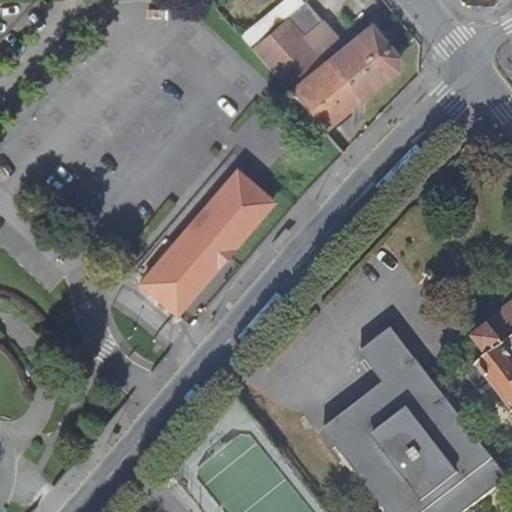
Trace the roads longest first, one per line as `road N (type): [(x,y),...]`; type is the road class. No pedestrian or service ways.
road 1 (residential): [(78,511),(299,252),(449,103),(474,65)]
road 2 (unknown): [(200,366),(279,384),(378,294)]
